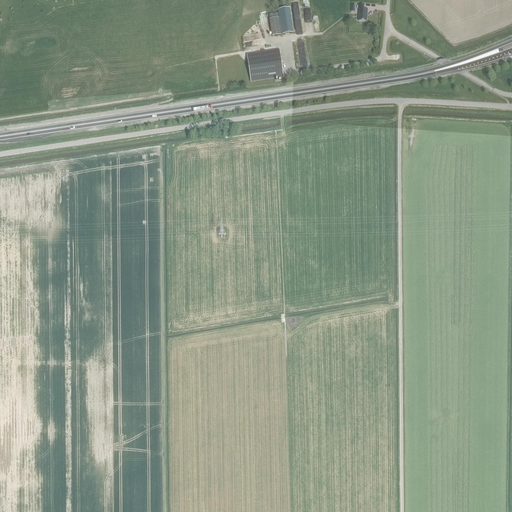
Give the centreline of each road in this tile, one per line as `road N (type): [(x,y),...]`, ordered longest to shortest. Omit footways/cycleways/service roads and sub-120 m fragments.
road 1 (unclassified): [(0,157),(350,104),(511,106)]
road 2 (trunk): [(0,136),(429,71)]
road 3 (track): [(400,101),(401,511)]
road 4 (unclassified): [(511,95),(395,33),(388,0)]
